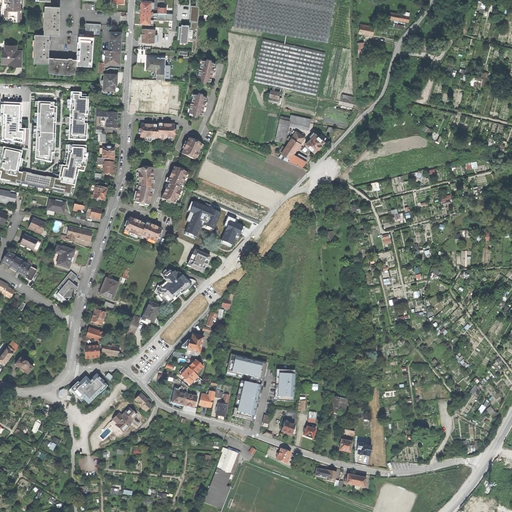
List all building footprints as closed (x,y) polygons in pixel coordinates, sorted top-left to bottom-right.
[(1,0),(1,21),(21,21),(21,9),(20,9),(20,6),(20,4),(22,4),(21,0),(1,0)] [(237,0),(233,27),(328,43),(335,0),(237,0)] [(140,6),(140,12),(152,13),(152,12),(151,12),(151,1),(141,1),(140,6)] [(198,50),(201,6),(193,5),(192,24),(184,24),(183,42),(194,43),(193,50),(198,50)] [(45,29),(44,34),(49,34),(59,35),(59,19),(59,7),(45,6),(45,12),(46,12),(46,29),(45,29)] [(389,18),(399,20),(400,15),(400,12),(391,10),(389,18)] [(139,24),(150,24),(151,14),(152,14),(152,13),(140,12),(140,19),(139,24)] [(374,27),(361,24),(359,33),(365,34),(364,36),(368,36),(368,35),(373,35),(373,31),(374,27)] [(154,42),(157,42),(157,35),(154,35),(154,30),(143,29),(142,35),(142,42),(154,42)] [(122,32),(111,31),(109,49),(121,50),(121,41),(122,32)] [(34,62),(49,63),(49,57),(49,48),(49,34),(44,34),(35,34),(35,40),(36,40),(36,57),(34,57),(34,62)] [(92,65),(93,37),(79,37),(78,49),(77,60),(77,64),(92,65)] [(317,96),(326,53),(263,39),(254,82),(317,96)] [(22,50),(16,50),(17,45),(5,45),(5,50),(3,50),(3,63),(8,63),(8,65),(12,65),(21,66),(22,50)] [(120,56),(121,50),(109,49),(103,49),(102,62),(105,62),(120,63),(120,56)] [(76,74),(77,64),(77,60),(64,58),(49,57),(49,63),(48,72),(54,72),(54,71),(71,72),(71,73),(76,74)] [(156,58),(147,58),(146,63),(146,67),(152,68),(152,69),(156,70),(156,79),(164,80),(165,65),(164,65),(165,58),(157,57),(156,58)] [(207,81),(210,82),(215,63),(212,62),(212,60),(207,59),(206,61),(202,60),(200,67),(199,67),(201,68),(200,71),(198,70),(198,71),(199,71),(197,79),(201,80),(201,82),(206,83),(207,81)] [(117,74),(104,73),(104,89),(114,90),(115,84),(117,84),(117,79),(117,74)] [(138,100),(153,101),(154,90),(138,89),(138,95),(138,100)] [(279,100),(280,92),(270,90),(269,97),(279,100)] [(68,139),(86,140),(89,98),(81,97),(82,92),(71,92),(68,139)] [(198,115),(202,116),(207,96),(203,96),(204,94),(198,92),(198,94),(193,93),(191,101),(192,101),(192,104),(190,104),(188,112),(193,113),(192,115),(198,117),(198,115)] [(54,102),(38,101),(35,159),(51,163),(52,152),(55,152),(57,107),(54,106),(54,102)] [(22,102),(4,102),(2,141),(29,147),(29,129),(21,128),(22,102)] [(117,113),(101,112),(101,117),(100,127),(106,127),(106,123),(107,123),(107,127),(116,128),(117,120),(117,113)] [(291,115),(290,118),(288,125),(308,130),(310,120),(291,115)] [(275,140),(285,142),(288,125),(290,118),(280,116),(275,140)] [(178,129),(178,125),(167,124),(157,124),(157,125),(140,124),(140,130),(138,130),(138,134),(140,134),(139,139),(156,140),(157,139),(160,139),(163,139),(173,140),(174,134),(175,134),(175,130),(174,130),(174,129),(178,129)] [(301,167),(306,162),(293,154),(304,137),(296,131),(292,138),(289,136),(287,139),(290,141),(285,148),(282,147),(279,151),(282,153),(281,154),(283,155),(282,159),(301,167)] [(316,131),(310,137),(311,138),(305,144),(306,145),(306,147),(307,148),(309,147),(314,152),(318,149),(320,147),(321,146),(321,145),(324,142),(317,135),(318,133),(316,131)] [(199,150),(201,144),(197,142),(197,141),(193,139),(192,140),(188,138),(181,154),(194,160),(197,153),(199,150)] [(0,162),(0,179),(73,194),(78,169),(85,170),(86,145),(70,145),(66,166),(62,166),(59,179),(19,171),(23,150),(3,146),(0,162)] [(103,147),(102,158),(109,159),(114,160),(115,151),(115,148),(111,148),(111,147),(107,147),(103,147)] [(104,164),(103,173),(113,174),(114,169),(114,162),(109,162),(109,159),(102,158),(97,158),(96,163),(104,164)] [(143,204),(148,205),(152,187),(152,168),(146,168),(146,166),(142,167),(142,168),(137,169),(138,186),(137,189),(136,193),(134,202),(139,203),(139,205),(143,206),(143,204)] [(174,204),(181,189),(180,188),(181,187),(181,185),(183,182),(187,173),(182,171),(183,169),(179,168),(178,169),(173,167),(166,182),(168,183),(161,198),(166,201),(165,202),(169,204),(169,202),(174,204)] [(373,191),(380,188),(377,181),(371,184),(373,191)] [(92,198),(104,200),(106,195),(107,189),(106,189),(107,184),(101,183),(100,187),(92,186),(91,190),(95,191),(94,196),(92,195),(92,198)] [(8,202),(15,203),(17,196),(10,194),(11,192),(0,189),(0,201),(2,202),(8,203),(8,202)] [(447,195),(440,198),(443,205),(451,202),(447,195)] [(48,210),(64,214),(65,209),(66,204),(50,200),(48,210)] [(89,207),(87,216),(92,217),(91,219),(93,219),(94,217),(100,219),(101,214),(102,210),(89,207)] [(201,228),(213,233),(216,226),(218,227),(220,223),(222,218),(208,212),(204,221),(205,221),(201,228)] [(29,228),(41,234),(46,223),(34,218),(31,223),(29,228)] [(159,234),(161,229),(145,223),(145,224),(129,218),(127,223),(125,222),(124,226),(126,226),(124,231),(140,238),(140,236),(141,237),(143,238),(146,239),(155,243),(157,238),(159,238),(160,235),(159,234)] [(91,237),(92,233),(69,227),(68,231),(64,229),(61,239),(74,242),(75,237),(90,241),(91,237)] [(26,246),(33,249),(38,240),(25,234),(23,239),(20,244),(26,247),(26,246)] [(389,234),(382,235),(384,245),(391,243),(389,234)] [(75,251),(63,247),(57,245),(55,253),(61,254),(57,264),(69,268),(72,258),(75,251)] [(189,267),(200,272),(203,271),(205,267),(206,265),(207,263),(209,259),(208,256),(196,251),(195,253),(194,253),(189,264),(190,264),(189,267)] [(6,264),(10,266),(15,257),(15,256),(7,252),(2,262),(6,264)] [(14,269),(17,271),(23,262),(15,257),(10,266),(9,267),(14,269)] [(21,274),(25,276),(30,266),(23,262),(17,271),(17,272),(21,274)] [(127,278),(132,268),(129,266),(123,277),(127,278)] [(154,292),(163,302),(165,300),(169,305),(181,295),(196,282),(193,280),(191,280),(188,279),(186,280),(181,273),(177,272),(175,273),(174,271),(172,273),(169,270),(164,275),(165,276),(163,278),(165,280),(159,287),(158,286),(157,286),(154,292)] [(77,277),(71,271),(57,288),(60,290),(58,293),(63,297),(63,298),(70,298),(73,298),(73,294),(75,292),(78,288),(72,283),(77,277)] [(99,295),(112,300),(118,284),(106,279),(103,285),(99,295)] [(2,294),(10,298),(14,291),(10,289),(6,287),(7,285),(0,281),(0,292),(2,294)] [(221,307),(229,308),(230,300),(231,300),(232,294),(233,295),(234,289),(233,288),(228,293),(229,294),(228,300),(224,299),(223,300),(222,302),(221,307)] [(103,308),(112,312),(114,305),(106,303),(103,308)] [(148,303),(141,320),(152,325),(155,317),(159,307),(148,303)] [(208,320),(206,326),(210,327),(213,317),(214,318),(214,319),(215,319),(215,318),(217,314),(218,308),(216,307),(215,313),(211,312),(209,316),(208,320)] [(91,322),(101,325),(105,313),(95,310),(93,314),(92,314),(92,315),(92,317),(91,322)] [(138,322),(132,319),(127,332),(133,334),(138,322)] [(97,341),(102,342),(105,334),(88,329),(86,337),(97,341)] [(129,342),(133,334),(127,332),(124,339),(129,342)] [(185,354),(198,357),(202,337),(193,335),(192,336),(191,335),(190,337),(190,339),(189,339),(188,340),(187,340),(182,346),(181,347),(186,348),(185,354)] [(13,341),(8,346),(14,352),(15,352),(19,347),(13,341)] [(118,356),(119,348),(103,345),(101,353),(109,355),(118,356)] [(0,363),(0,364),(4,366),(13,354),(14,352),(8,346),(6,349),(5,349),(0,356),(0,363)] [(99,357),(98,346),(84,347),(85,358),(92,358),(99,357)] [(254,381),(243,379),(238,415),(250,417),(250,413),(259,414),(264,380),(265,381),(268,360),(234,355),(232,370),(255,373),(254,381)] [(25,361),(21,357),(15,364),(20,369),(27,375),(33,367),(29,363),(30,361),(27,358),(25,361)] [(191,364),(188,367),(195,374),(203,367),(195,360),(191,364)] [(186,382),(190,385),(198,376),(195,374),(188,367),(183,372),(180,375),(184,379),(183,380),(186,382)] [(279,369),(279,400),(298,400),(298,369),(279,369)] [(118,382),(122,377),(116,371),(112,376),(118,382)] [(164,382),(166,376),(158,374),(157,380),(164,382)] [(98,392),(109,382),(106,379),(103,376),(92,386),(93,386),(87,391),(93,397),(98,392)] [(178,404),(183,405),(187,394),(178,392),(178,390),(175,389),(175,391),(172,402),(178,404)] [(213,399),(215,392),(210,391),(209,395),(201,394),(199,404),(204,406),(211,407),(213,399)] [(141,408),(145,411),(151,405),(147,402),(148,400),(145,398),(140,394),(135,400),(142,406),(141,408)] [(190,407),(194,408),(197,397),(187,394),(183,405),(190,407)] [(220,416),(225,417),(229,395),(225,394),(223,404),(218,403),(216,415),(220,416)] [(338,416),(339,412),(344,413),(346,400),(342,399),(343,397),(333,395),(331,406),(330,406),(329,410),(334,411),(333,415),(336,415),(338,416)] [(92,406),(91,404),(84,401),(83,402),(79,401),(78,404),(82,405),(82,406),(87,409),(92,406)] [(491,416),(495,412),(490,406),(486,410),(491,416)] [(116,426),(123,432),(133,422),(132,421),(137,416),(133,412),(129,408),(121,416),(119,414),(112,420),(117,424),(116,426)] [(162,420),(162,419),(167,419),(167,417),(166,417),(166,413),(163,412),(158,410),(156,420),(159,421),(162,420)] [(292,418),(296,419),(297,411),(288,410),(288,414),(293,415),(292,418)] [(264,425),(269,426),(272,415),(267,414),(264,425)] [(38,420),(34,430),(38,432),(42,422),(38,420)] [(287,433),(291,435),(295,425),(285,422),(281,431),(287,433)] [(316,430),(307,427),(303,436),(308,437),(312,439),(316,430)] [(383,435),(373,435),(372,443),(383,443),(383,435)] [(352,442),(341,440),(339,450),(344,451),(350,452),(352,442)] [(475,441),(475,444),(471,445),(471,451),(480,450),(479,440),(475,441)] [(371,445),(358,443),(356,451),(358,451),(358,454),(364,455),(369,456),(371,445)] [(380,447),(374,447),(373,449),(372,449),(371,465),(376,465),(379,465),(380,450),(380,447)] [(228,450),(223,448),(222,452),(220,458),(221,458),(203,502),(216,507),(222,491),(227,478),(230,479),(237,462),(236,461),(239,454),(228,450)] [(287,463),(291,453),(286,451),(281,449),(277,459),(287,463)] [(334,486),(338,488),(339,481),(335,480),(337,472),(332,471),(328,470),(320,468),(320,470),(316,469),(315,476),(326,478),(326,480),(335,482),(334,486)] [(346,484),(355,485),(357,476),(352,475),(348,474),(346,484)] [(361,477),(357,476),(355,485),(354,489),(359,489),(359,486),(364,487),(366,478),(361,477)] [(228,493),(222,491),(216,507),(221,509),(228,493)] [(460,509),(468,511),(494,511),(498,504),(472,495),(466,502),(460,509)]
